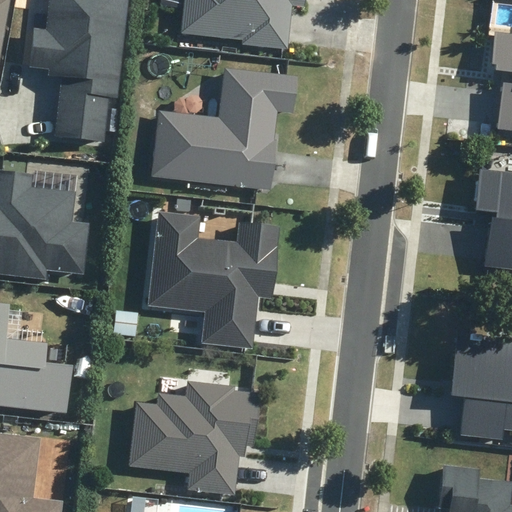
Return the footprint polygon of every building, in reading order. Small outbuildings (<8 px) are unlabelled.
[(0,0),(0,54),(8,0),(0,0)] [(62,77),(55,134),(103,140),(108,97),(117,98),(127,0),(37,0),(31,68),(49,69),(48,75),(62,77)] [(179,0),(176,37),(237,44),(237,50),(283,55),(288,10),(299,12),(300,0),(179,0)] [(496,88),(491,135),(511,136),(511,40),(489,38),(485,76),(509,79),(507,90),(496,88)] [(153,115),(146,181),(264,194),(273,116),(288,118),(292,80),(220,72),(214,122),(153,115)] [(0,273),(45,278),(46,270),(83,274),(89,223),(71,222),(75,192),(31,187),(32,175),(0,171),(0,273)] [(485,218),(479,271),(511,275),(511,179),(473,175),(468,216),(485,218)] [(196,221),(152,216),(142,310),(199,316),(196,347),(247,353),(253,303),(265,304),(274,229),(233,225),(231,246),(193,242),(196,221)] [(0,404),(66,413),(72,365),(45,362),(47,343),(6,338),(11,304),(0,302),(0,404)] [(140,312),(108,311),(107,343),(139,344),(140,312)] [(454,439),(511,445),(511,344),(451,338),(444,402),(458,403),(454,439)] [(131,406),(124,470),(184,477),(182,494),(230,500),(234,461),(240,461),(241,450),(249,450),(255,398),(229,395),(229,391),(183,386),(181,401),(153,397),(151,408),(131,406)] [(0,511),(61,511),(63,501),(33,497),(40,439),(0,434),(0,511)] [(511,511),(511,510),(505,510),(508,487),(473,483),(474,474),(438,470),(433,511),(511,511)]
